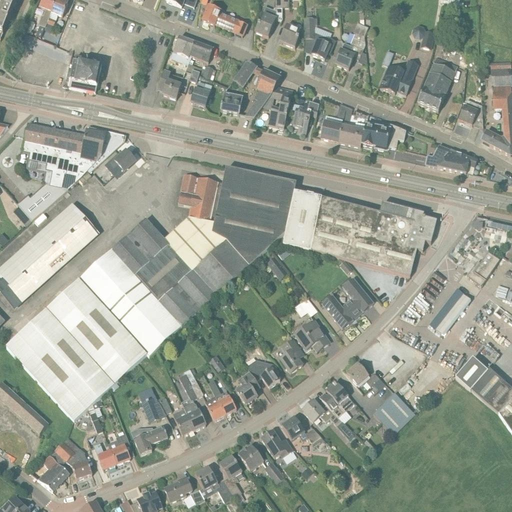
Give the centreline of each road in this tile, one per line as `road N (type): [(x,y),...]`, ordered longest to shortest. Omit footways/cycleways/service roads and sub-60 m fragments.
road 1 (residential): [(60,511),(185,459),(298,393),(404,298),(458,225),(468,194)]
road 2 (unclassified): [(511,170),(102,0)]
road 3 (primary): [(468,194),(123,120)]
